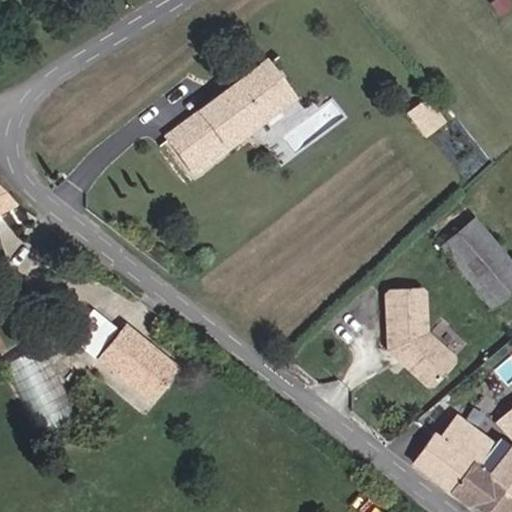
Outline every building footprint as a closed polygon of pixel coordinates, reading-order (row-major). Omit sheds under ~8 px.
[(502,14),(511,5),(511,2),(509,0),(498,0),(494,4),(502,14)] [(220,138),(199,155),(180,129),(203,112),(198,107),(163,132),(192,170),(293,96),(265,59),(255,65),(280,100),(223,141),(220,138)] [(220,138),(223,141),(280,100),(255,65),(223,94),(220,91),(198,107),(203,112),(180,129),(199,155),(220,138)] [(431,121),(415,100),(413,102),(429,123),(431,121)] [(429,123),(413,102),(396,114),(413,135),(429,123)] [(0,208),(10,202),(0,188),(0,208)] [(511,261),(465,219),(435,251),(492,302),(511,280),(511,261)] [(387,289),(383,343),(390,349),(397,349),(404,355),(404,362),(424,381),(431,381),(451,359),(451,352),(424,327),(427,292),(422,291),(422,286),(394,284),(393,289),(387,289)] [(63,340),(70,346),(100,307),(92,301),(63,340)] [(70,346),(87,359),(117,320),(100,307),(70,346)] [(143,402),(166,370),(115,332),(91,363),(143,402)] [(46,348),(9,365),(39,429),(76,412),(46,348)] [(511,403),(495,419),(511,434),(511,403)] [(487,440),(450,412),(430,430),(425,424),(398,448),(445,484),(469,458),(511,493),(511,451),(492,435),(487,440)] [(481,511),(498,511),(511,498),(511,493),(469,458),(445,484),(481,511)]
